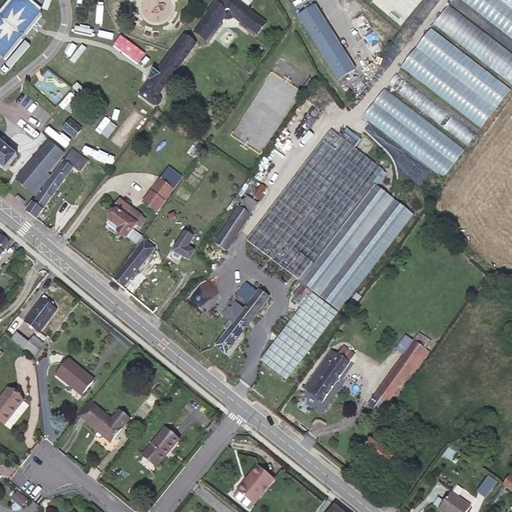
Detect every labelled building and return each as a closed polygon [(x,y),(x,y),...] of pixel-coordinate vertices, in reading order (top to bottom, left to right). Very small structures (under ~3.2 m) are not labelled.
[(250,10),(237,0),(235,0),(234,1),(231,0),(222,0),(223,0),(219,3),(217,1),(207,14),(208,15),(194,32),(208,44),(222,26),(220,24),(224,19),(224,20),(225,20),(226,20),(227,21),(228,21),(228,20),(230,20),(231,20),(232,20),(232,19),(234,18),(240,23),(238,25),(255,38),(266,23),(250,10)] [(511,0),(461,0),(511,38),(511,0)] [(511,85),(511,52),(450,5),(434,25),(511,85)] [(340,70),(352,63),(316,6),(298,17),(339,80),(345,77),(340,70)] [(511,90),(431,29),(402,68),(481,128),(511,90)] [(196,44),(184,36),(157,72),(154,69),(148,79),(150,80),(141,96),(151,104),(154,105),(155,105),(157,105),(158,105),(158,104),(159,104),(160,103),(160,101),(160,100),(159,99),(159,98),(158,97),(158,96),(196,44)] [(356,70),(352,63),(340,70),(345,77),(356,70)] [(477,134),(397,73),(388,85),(467,146),(477,134)] [(465,149),(385,88),(363,118),(442,179),(465,149)] [(80,129),(70,121),(64,128),(74,137),(80,129)] [(340,137),(354,147),(360,140),(346,129),(340,137)] [(383,170),(354,147),(340,137),(331,130),(247,240),(339,311),(413,214),(372,183),(383,170)] [(2,136),(0,137),(0,141),(5,146),(9,141),(2,136)] [(5,146),(0,141),(0,166),(5,171),(17,156),(5,146)] [(64,154),(49,141),(16,180),(36,197),(50,175),(47,173),(64,154)] [(32,203),(26,211),(37,219),(59,187),(74,167),(80,172),(88,161),(72,150),(51,179),(34,204),(32,203)] [(168,167),(160,179),(173,189),(181,177),(168,167)] [(173,189),(160,179),(143,203),(157,212),(173,189)] [(221,183),(212,195),(223,203),(226,205),(234,194),(221,183)] [(223,203),(212,195),(193,220),(203,228),(223,203)] [(225,252),(258,205),(247,197),(215,244),(225,252)] [(134,209),(128,217),(118,210),(109,221),(120,229),(118,232),(126,238),(137,224),(140,226),(146,219),(134,209)] [(188,247),(193,237),(193,236),(195,232),(187,228),(171,254),(173,258),(176,260),(180,259),(182,256),(189,260),(194,251),(188,247)] [(0,253),(8,243),(0,236),(0,253)] [(155,249),(144,240),(115,278),(125,286),(155,249)] [(268,299),(259,291),(244,310),(236,303),(225,317),(229,321),(224,328),(228,331),(216,346),(226,353),(268,299)] [(338,313),(312,293),(260,361),(286,381),(338,313)] [(29,342),(25,348),(36,357),(49,339),(40,332),(57,310),(52,306),(54,304),(44,296),(25,322),(38,332),(29,342)] [(12,339),(25,348),(29,342),(17,333),(12,339)] [(400,362),(411,370),(415,372),(429,352),(425,350),(430,343),(419,336),(414,342),(410,347),(400,362)] [(410,347),(414,342),(405,336),(402,341),(410,347)] [(332,364),(326,359),(306,388),(312,393),(300,410),(312,417),(355,354),(344,347),(338,355),(332,364)] [(331,351),(326,359),(332,364),(338,355),(331,351)] [(70,383),(83,393),(94,380),(69,359),(56,375),(68,384),(70,383)] [(380,414),(411,370),(400,362),(368,406),(380,414)] [(81,395),(83,393),(70,383),(68,384),(81,395)] [(23,401),(8,389),(0,399),(0,421),(4,425),(23,401)] [(86,422),(98,407),(91,402),(79,416),(86,422)] [(112,441),(123,428),(125,425),(130,419),(119,410),(112,419),(98,407),(86,422),(98,432),(100,430),(112,441)] [(125,425),(123,428),(130,434),(132,431),(125,425)] [(179,440),(165,428),(144,454),(158,465),(179,440)] [(111,442),(112,441),(100,430),(98,432),(111,442)] [(390,446),(377,437),(374,442),(370,439),(362,450),(387,467),(394,456),(387,451),(390,446)] [(274,479),(258,466),(247,479),(249,480),(239,492),(253,504),(274,479)] [(477,491),(487,497),(497,480),(488,474),(477,491)] [(17,490),(10,498),(21,507),(28,498),(17,490)] [(253,504),(239,492),(235,497),(249,508),(253,504)] [(466,511),(471,506),(451,492),(439,509),(442,511),(466,511)] [(246,511),(249,508),(235,497),(231,502),(243,511),(246,511)]
